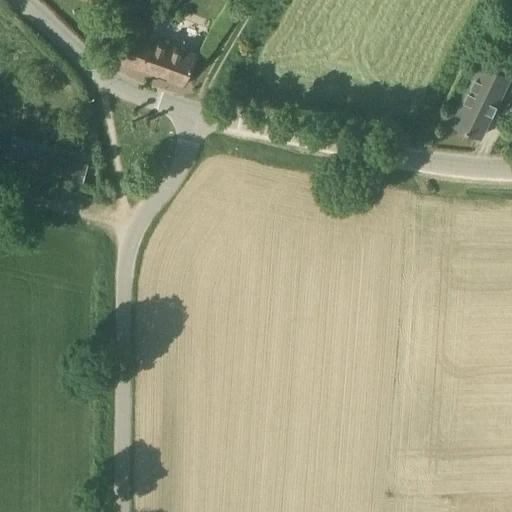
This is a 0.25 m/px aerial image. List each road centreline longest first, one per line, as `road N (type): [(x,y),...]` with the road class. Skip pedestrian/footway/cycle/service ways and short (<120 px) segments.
road 1 (unclassified): [(121,511),(125,243),(174,180),(195,115)]
road 2 (tertiary): [(511,169),(459,168),(195,115)]
road 3 (tertiary): [(195,115),(97,72),(23,0)]
road 4 (track): [(195,115),(198,93),(253,0)]
